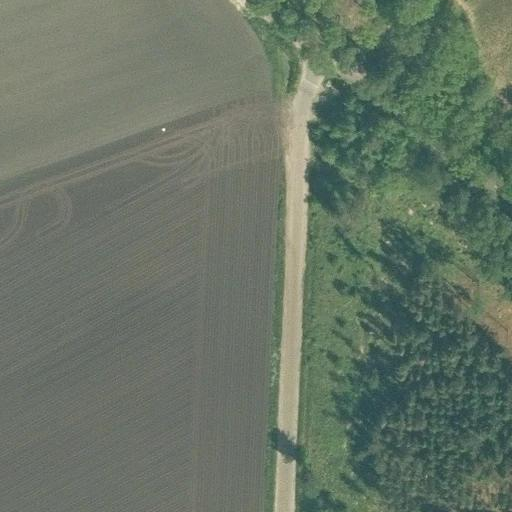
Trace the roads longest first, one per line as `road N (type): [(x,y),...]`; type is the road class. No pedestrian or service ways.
road 1 (unclassified): [(282,511),(298,103),(317,55),(263,0)]
road 2 (track): [(310,41),(332,48),(388,92),(504,199),(511,191)]
